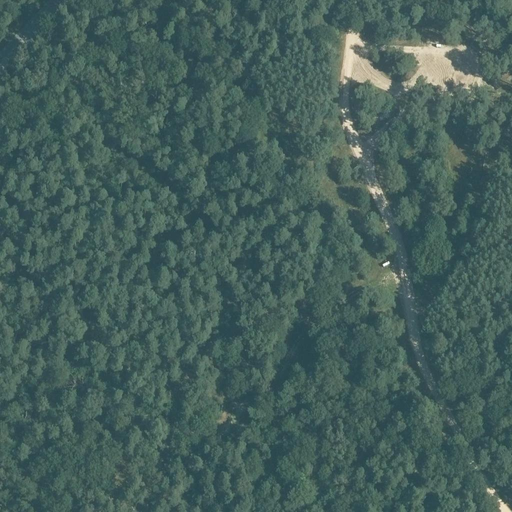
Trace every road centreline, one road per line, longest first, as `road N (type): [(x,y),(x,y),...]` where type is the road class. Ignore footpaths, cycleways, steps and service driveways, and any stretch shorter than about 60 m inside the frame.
road 1 (track): [(511,139),(453,272),(409,313),(427,378),(504,511)]
road 2 (track): [(360,0),(347,52),(345,122),(392,224),(409,313)]
